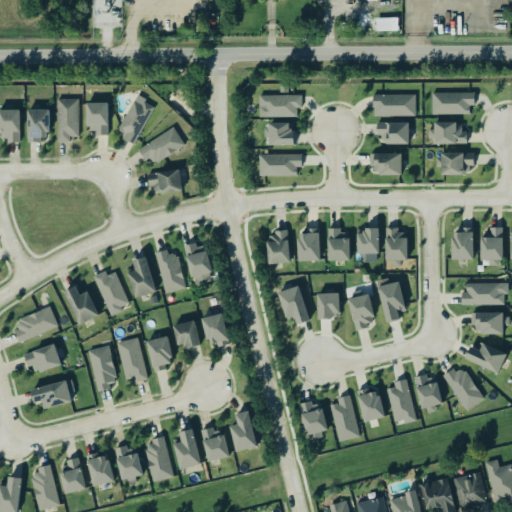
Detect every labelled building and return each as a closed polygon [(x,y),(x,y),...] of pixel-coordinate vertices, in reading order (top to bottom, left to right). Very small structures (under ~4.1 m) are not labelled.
[(376,30),(393,30),(394,18),(376,18),(376,30)] [(474,93),(432,92),(431,113),(470,114),(470,105),(474,105),(474,93)] [(259,117),(297,116),(297,108),(302,108),(302,94),(259,95),(259,117)] [(415,94),(373,94),(373,116),(415,116),(415,94)] [(134,142),(155,105),(137,95),(116,132),(134,142)] [(78,98),(57,99),(57,142),(71,142),(71,137),(79,136),(78,98)] [(108,102),(86,103),(86,129),(96,129),(96,135),(108,135),(108,102)] [(20,142),(19,109),(0,109),(0,135),(7,135),(7,142),(20,142)] [(48,109),(27,110),(28,142),(49,142),(48,109)] [(294,145),(293,122),(268,123),(269,145),(294,145)] [(387,144),(408,143),(408,122),(377,122),(377,135),(387,135),(387,144)] [(434,122),(434,143),(467,143),(466,130),(460,130),(460,122),(434,122)] [(150,166),(185,144),(173,127),(138,148),(150,166)] [(442,174),(472,174),(472,152),(441,153),(442,174)] [(401,174),(401,153),(374,153),(374,174),(401,174)] [(259,154),(259,176),(297,175),(297,168),(302,167),(301,154),(259,154)] [(149,187),(155,186),(157,195),(183,190),(179,168),(147,174),(149,187)] [(350,260),(349,234),(341,234),(341,227),(327,228),(329,260),(350,260)] [(473,259),(473,228),(460,227),(460,234),(451,234),(451,259),(473,259)] [(358,230),(358,262),(378,261),(378,229),(358,230)] [(385,229),(385,263),(400,264),(400,260),(406,260),(407,229),(385,229)] [(502,229),(481,229),(481,260),(488,260),(488,265),(501,265),(502,229)] [(298,261),(320,260),(319,231),(297,232),(298,261)] [(289,262),(288,232),(267,232),(268,263),(289,262)] [(213,280),(206,242),(185,246),(192,284),(213,280)] [(155,252),(165,293),(186,287),(177,253),(169,255),(167,249),(155,252)] [(135,270),(127,272),(135,298),(156,291),(145,256),(132,260),(135,270)] [(129,306),(114,269),(94,277),(110,314),(129,306)] [(406,310),(399,281),(377,286),(386,323),(400,319),(398,312),(406,310)] [(461,304),(503,305),(503,291),(499,291),(500,283),(466,282),(466,292),(461,292),(461,304)] [(297,324),(310,320),(298,285),(277,292),(287,319),(294,316),(297,324)] [(98,316),(88,291),(80,295),(76,286),(64,291),(78,324),(98,316)] [(339,293),(317,293),(318,318),(340,318),(339,293)] [(356,330),(367,327),(366,322),(375,320),(368,293),(348,299),(356,330)] [(20,343),(58,326),(49,306),(17,320),(20,327),(14,330),(20,343)] [(208,346),(229,343),(224,313),(203,317),(208,346)] [(503,333),(503,326),(509,326),(509,313),(473,313),(473,333),(503,333)] [(172,325),(179,349),(200,343),(194,320),(172,325)] [(174,365),(167,336),(146,341),(154,370),(174,365)] [(147,377),(138,337),(116,342),(126,382),(147,377)] [(499,373),(507,353),(482,343),(479,350),(470,346),(465,359),(499,373)] [(25,353),(31,373),(61,364),(55,344),(25,353)] [(97,390),(118,385),(109,345),(87,350),(97,390)] [(465,368),(456,373),(453,369),(443,374),(464,410),(483,399),(465,368)] [(415,376),(423,414),(437,411),(436,405),(442,404),(437,380),(428,382),(426,374),(415,376)] [(41,401),(43,409),(72,402),(69,392),(75,391),(71,379),(31,389),(34,403),(41,401)] [(395,422),(403,419),(404,424),(416,420),(406,381),(385,386),(395,422)] [(364,422),(385,417),(377,388),(357,393),(364,422)] [(360,436),(349,395),(337,398),(338,403),(330,405),(338,441),(360,436)] [(300,403),(306,438),(327,435),(323,405),(313,407),(312,401),(300,403)] [(257,446),(248,411),(235,414),(238,424),(230,426),(236,452),(257,446)] [(201,431),(208,461),(229,456),(221,426),(201,431)] [(174,443),(179,469),(200,464),(193,429),(179,432),(182,442),(174,443)] [(153,482),(173,477),(164,436),(151,439),(152,446),(144,448),(153,482)] [(129,484),(137,482),(135,476),(143,474),(137,449),(128,452),(126,445),(114,448),(122,480),(127,479),(129,484)] [(106,452),(86,457),(93,486),(114,481),(106,452)] [(86,488),(78,457),(65,460),(67,465),(58,467),(65,494),(86,488)] [(495,503),(511,499),(511,467),(511,464),(499,467),(497,459),(485,462),(495,503)] [(37,467),(38,473),(30,475),(39,510),(60,505),(50,464),(37,467)] [(454,477),(460,509),(487,504),(481,472),(454,477)] [(0,511),(18,511),(20,477),(8,476),(7,486),(0,485),(0,511)] [(420,484),(426,510),(440,506),(440,511),(455,511),(448,477),(420,484)] [(388,499),(391,511),(420,511),(415,491),(388,499)] [(358,511),(386,511),(384,497),(357,501),(358,511)] [(323,511),(349,511),(347,502),(322,507),(323,511)]
